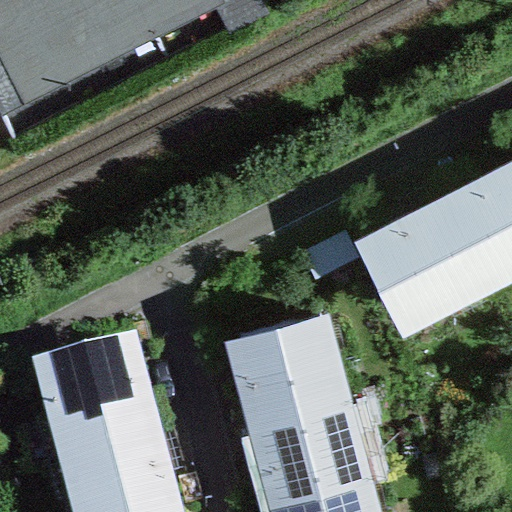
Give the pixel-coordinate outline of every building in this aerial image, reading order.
[(209,0),(0,0),(0,37),(27,90),(28,92),(209,0)] [(263,0),(225,0),(238,24),(268,8),(263,0)] [(27,90),(0,37),(0,101),(1,103),(27,90)] [(440,184),(483,267),(511,251),(511,152),(510,148),(440,184)] [(366,222),(409,305),(483,267),(440,184),(366,222)] [(261,410),(343,388),(320,308),(240,330),(261,410)] [(47,385),(68,461),(149,439),(127,362),(47,385)] [(282,486),(364,464),(343,388),(261,410),(282,486)] [(68,461),(82,511),(168,511),(149,439),(68,461)] [(288,511),(376,511),(364,464),(282,486),(288,511)]
